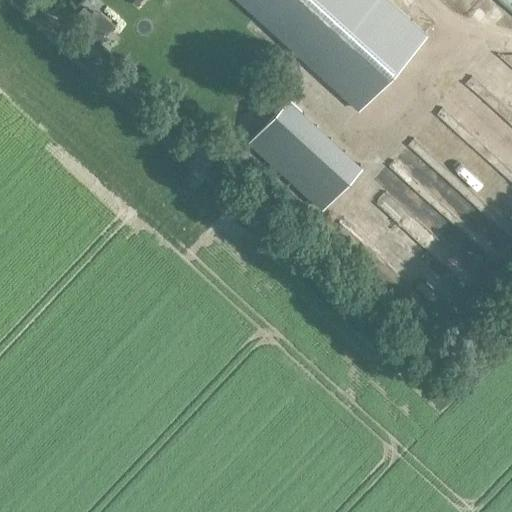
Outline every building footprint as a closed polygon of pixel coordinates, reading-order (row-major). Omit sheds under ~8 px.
[(238,0),(357,108),(425,34),(387,0),(238,0)] [(511,0),(492,0),(493,0),(511,17),(511,0)] [(414,47),(401,65),(413,73),(426,55),(414,47)] [(427,85),(437,69),(425,62),(416,78),(427,85)] [(264,109),(278,122),(290,109),(276,96),(264,109)] [(485,107),(475,112),(481,125),(491,120),(485,107)] [(505,159),(511,143),(511,134),(494,126),(484,150),(505,159)] [(447,152),(439,161),(457,175),(465,166),(447,152)] [(484,185),(477,194),(497,209),(504,200),(484,185)]
